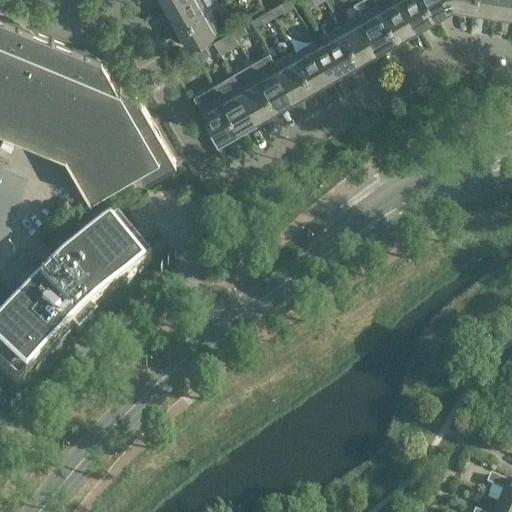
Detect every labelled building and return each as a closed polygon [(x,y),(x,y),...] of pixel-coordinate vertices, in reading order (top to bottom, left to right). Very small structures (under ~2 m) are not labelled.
[(177,26),(208,8),(218,2),(216,0),(178,0),(166,7),(177,26)] [(359,0),(354,3),(359,13),(377,44),(397,33),(379,2),(377,0),(359,0)] [(377,0),(379,2),(397,33),(415,23),(402,0),(377,0)] [(402,0),(415,23),(435,11),(427,0),(402,0)] [(453,0),(427,0),(435,11),(452,1),(453,1),(453,0)] [(511,0),(496,0),(496,7),(511,9),(511,0)] [(285,9),(281,2),(270,8),(274,16),(285,9)] [(188,45),(219,27),(208,8),(177,26),(188,45)] [(259,14),(263,22),(274,16),(270,8),(259,14)] [(341,24),(359,55),(377,44),(359,13),(341,24)] [(0,17),(0,68),(18,25),(0,17)] [(247,31),(242,23),(232,30),(236,37),(247,31)] [(321,35),(339,67),(359,55),(341,24),(321,35)] [(53,39),(18,25),(0,68),(0,125),(15,132),(53,39)] [(221,36),(225,43),(236,37),(232,30),(221,36)] [(88,54),(53,39),(15,132),(50,146),(88,54)] [(294,51),(312,82),(331,71),(313,40),(294,51)] [(199,59),(209,52),(205,45),(194,51),(199,59)] [(194,51),(184,58),(188,65),(199,59),(194,51)] [(275,62),(293,93),(312,82),(294,51),(275,62)] [(293,93),(275,62),(269,52),(251,62),(274,104),(293,93)] [(50,146),(64,152),(71,163),(84,156),(115,82),(101,59),(88,54),(50,146)] [(180,59),(171,65),(178,77),(187,71),(180,59)] [(251,62),(232,73),(256,114),(274,104),(251,62)] [(256,114),(232,73),(213,83),(238,125),(256,114)] [(120,88),(117,87),(115,82),(84,156),(71,163),(90,196),(139,168),(145,178),(176,160),(139,98),(122,91),(120,88)] [(213,83),(193,95),(217,137),(238,125),(213,83)] [(89,315),(94,310),(151,263),(117,221),(60,268),(29,298),(0,329),(0,371),(18,389),(68,334),(74,329),(78,334),(93,320),(89,315)] [(487,484),(503,491),(498,504),(511,509),(511,484),(490,475),(487,484)]
